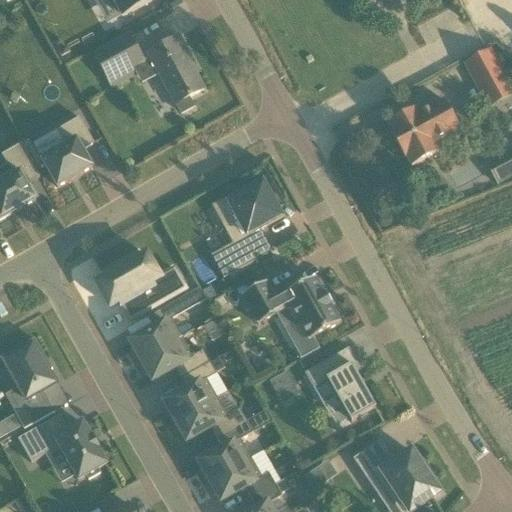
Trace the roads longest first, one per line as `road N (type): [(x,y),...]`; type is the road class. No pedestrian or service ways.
road 1 (residential): [(504,488),(286,115)]
road 2 (residential): [(179,511),(35,259)]
road 3 (residential): [(35,259),(286,115)]
road 4 (residential): [(286,115),(224,0)]
